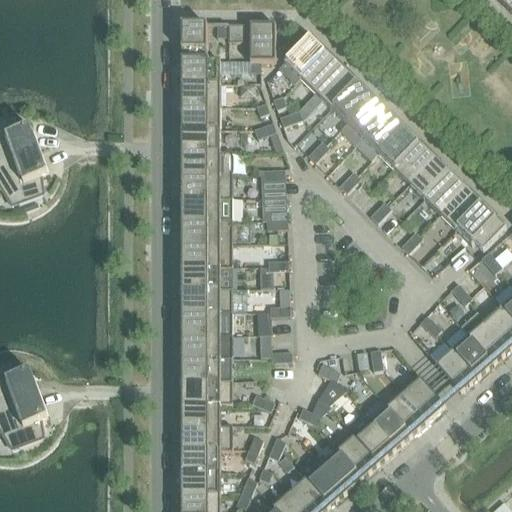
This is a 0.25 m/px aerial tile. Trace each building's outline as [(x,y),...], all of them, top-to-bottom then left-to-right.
[(511,0),(506,0),(501,5),(511,15),(511,0)] [(183,29),(183,66),(221,66),(221,64),(208,64),(208,29),(183,29)] [(219,43),(230,43),(230,29),(219,29),(219,43)] [(252,67),(261,67),(276,67),(276,29),(230,29),(230,43),(230,47),(252,47),(252,67)] [(296,87),(300,83),(327,56),(320,50),(321,49),(312,40),(281,72),(296,87)] [(300,83),(316,98),(342,71),(327,56),(300,83)] [(183,66),(183,88),(221,88),(221,66),(183,66)] [(252,67),(252,77),(261,77),(261,67),(252,67)] [(316,98),(332,113),(358,86),(342,71),(316,98)] [(332,113),(347,129),(374,102),(358,86),(332,113)] [(183,88),(183,111),(221,111),(221,88),(183,88)] [(284,101),(274,105),(278,114),(287,111),(284,101)] [(356,151),(363,144),(389,117),(374,102),(347,129),(340,136),(356,151)] [(257,112),(260,122),(271,118),(267,109),(257,112)] [(183,111),(183,134),(221,134),(221,111),(183,111)] [(300,116),(290,119),(294,129),(303,125),(300,116)] [(363,144),(379,159),(405,132),(389,117),(363,144)] [(294,129),(290,119),(281,123),(284,132),(294,129)] [(0,125),(0,170),(41,155),(32,132),(25,134),(16,120),(0,125)] [(274,128),(265,131),(268,141),(277,137),(274,128)] [(268,141),(265,131),(255,135),(258,144),(268,141)] [(379,159),(394,174),(420,147),(405,132),(379,159)] [(183,134),(183,157),(233,157),(233,156),(221,156),(221,134),(183,134)] [(323,146),(316,154),(323,161),(330,153),(323,146)] [(394,174),(410,189),(436,162),(420,147),(394,174)] [(323,161),(316,154),(309,161),(316,168),(323,161)] [(41,155),(0,170),(0,188),(13,210),(45,199),(42,182),(49,179),(41,155)] [(183,157),(183,180),(233,179),(233,157),(183,157)] [(410,189),(426,205),(452,178),(436,162),(410,189)] [(266,175),(260,175),(260,180),(266,180),(266,185),(276,185),(276,175),(266,175)] [(286,175),(276,175),(276,185),(286,185),(286,175)] [(354,177),(347,184),(355,191),(362,184),(354,177)] [(426,205),(441,220),(467,193),(452,178),(426,205)] [(183,180),(183,202),(233,202),(233,179),(183,180)] [(355,191),(347,184),(340,191),(348,198),(355,191)] [(441,220),(457,235),(483,208),(467,193),(441,220)] [(183,202),(183,225),(233,225),(233,202),(183,202)] [(385,207),(378,214),(385,221),(393,214),(385,207)] [(483,208),(457,235),(472,250),(475,247),(484,255),(507,231),(483,208)] [(385,221),(378,214),(371,221),(378,228),(385,221)] [(267,216),(267,225),(288,225),(287,216),(267,216)] [(183,225),(183,248),(233,248),(233,225),(183,225)] [(288,225),(267,225),(267,234),(288,234),(288,229),(288,225)] [(416,237),(409,244),(416,251),(424,244),(416,237)] [(270,248),(278,248),(278,238),(270,238),(270,248)] [(416,251),(409,244),(402,252),(409,259),(416,251)] [(183,248),(183,271),(233,271),(233,248),(183,248)] [(482,264),(489,271),(496,265),(490,257),(482,264)] [(496,265),(489,271),(496,279),(503,272),(496,265)] [(280,276),(279,266),(269,267),(269,277),(280,276)] [(289,266),(279,266),(280,276),(290,276),(289,266)] [(183,271),(183,294),(221,294),(221,273),(233,273),(233,271),(183,271)] [(452,295),(459,303),(466,296),(460,289),(452,295)] [(183,294),(183,317),(232,317),(232,294),(221,294),(183,294)] [(466,296),(459,303),(465,310),(473,304),(466,296)] [(511,303),(503,312),(511,322),(511,303)] [(291,311),(281,312),(281,322),(291,321),(291,311)] [(281,322),(281,312),(271,312),(271,322),(281,322)] [(511,322),(503,312),(486,326),(511,355),(511,353),(511,322)] [(183,317),(183,340),(232,340),(232,317),(183,317)] [(421,328),(428,335),(435,328),(428,321),(421,328)] [(486,326),(470,341),(495,369),(511,355),(486,326)] [(435,328),(428,335),(436,342),(443,335),(435,328)] [(183,340),(183,363),(232,363),(232,340),(183,340)] [(272,340),(261,340),(261,363),(273,363),(273,358),(272,340)] [(470,341),(453,355),(478,384),(495,369),(470,341)] [(371,356),(373,366),(383,365),(381,355),(371,356)] [(478,384),(453,355),(437,370),(461,398),(478,384)] [(283,367),(283,357),(273,358),(273,363),(273,368),(283,367)] [(293,357),(283,357),(283,367),(293,367),(293,357)] [(0,369),(0,414),(41,399),(32,375),(25,378),(16,363),(0,369)] [(183,363),(183,386),(232,386),(232,363),(183,363)] [(383,365),(373,366),(374,376),(384,375),(383,365)] [(319,379),(328,383),(332,373),(323,369),(319,379)] [(332,373),(328,383),(337,387),(341,377),(332,373)] [(421,383),(405,397),(430,426),(447,411),(421,383)] [(183,409),(221,409),(232,409),(232,386),(183,386),(183,409)] [(405,397),(388,412),(413,440),(430,426),(405,397)] [(41,399),(0,414),(0,432),(13,454),(45,443),(42,426),(49,423),(41,399)] [(253,409),(262,413),(266,404),(257,400),(253,409)] [(266,404),(262,413),(272,417),(276,408),(266,404)] [(183,409),(183,432),(233,432),(233,430),(221,430),(221,409),(183,409)] [(388,412),(372,426),(397,455),(413,440),(388,412)] [(300,423),(309,427),(313,418),(304,414),(300,423)] [(254,428),(264,428),(264,418),(254,418),(254,428)] [(313,418),(309,427),(318,431),(322,422),(313,418)] [(372,426),(356,440),(381,469),(397,455),(372,426)] [(183,432),(183,455),(233,454),(233,432),(183,432)] [(356,440),(339,455),(364,483),(381,469),(356,440)] [(264,446),(264,444),(255,441),(253,445),(252,449),(250,454),(259,458),(262,449),(264,446)] [(278,443),(273,452),(283,456),(287,447),(278,443)] [(283,456),(273,452),(269,461),(279,465),(283,456)] [(183,455),(183,477),(221,477),(221,456),(233,456),(233,454),(183,455)] [(246,464),(255,467),(259,458),(250,454),(246,464)] [(339,455),(323,469),(348,498),(364,483),(339,455)] [(323,469),(306,484),(331,511),(348,498),(323,469)] [(260,483),(269,487),(273,478),(264,474),(260,483)] [(183,477),(183,500),(221,500),(221,477),(183,477)] [(249,483),(245,492),(254,496),(258,487),(249,483)] [(331,511),(306,484),(290,498),(302,511),(331,511)] [(245,492),(241,501),(250,505),(254,496),(245,492)] [(302,511),(290,498),(273,511),(302,511)] [(183,511),(221,511),(221,500),(183,500),(183,511)] [(247,511),(250,505),(241,501),(236,511),(247,511)]
